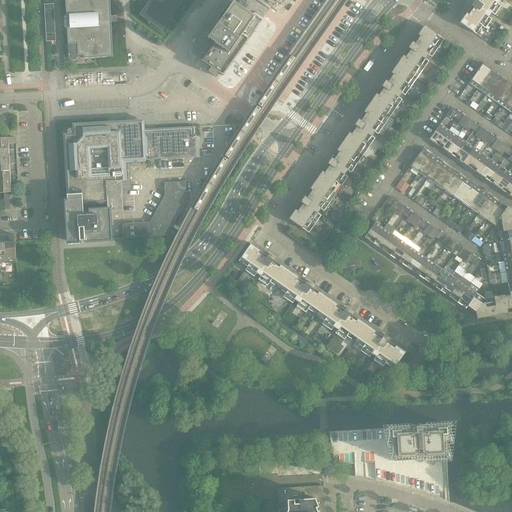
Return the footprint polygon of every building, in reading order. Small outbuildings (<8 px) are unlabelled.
[(113,54),(112,48),(111,22),(116,22),(116,16),(111,17),(109,0),(65,0),(68,44),(77,44),(78,56),(83,56),(84,59),(107,58),(107,54),(113,54)] [(158,0),(153,11),(150,18),(166,29),(186,0),(158,0)] [(261,22),(252,16),(254,14),(256,13),(264,18),(270,9),(256,0),(247,0),(244,4),(241,2),(239,4),(235,1),(234,3),(233,3),(230,0),(205,37),(208,39),(196,57),(211,68),(208,72),(216,77),(219,73),(223,76),(261,22)] [(476,0),(460,23),(476,35),(482,26),(486,29),(492,20),(489,17),(492,13),(495,16),(501,6),(498,4),(500,0),(476,0)] [(53,5),(49,5),(45,5),(45,18),(54,17),(53,5)] [(424,26),(289,219),(309,233),(321,216),(318,213),(321,209),(324,212),(348,177),(345,175),(347,171),(351,173),(375,139),(372,136),(375,132),(378,135),(402,100),(399,98),(402,94),(405,96),(429,62),(426,59),(428,55),(432,58),(444,40),(424,26)] [(47,42),(51,41),(55,41),(55,28),(46,29),(47,42)] [(469,83),(478,89),(490,72),(485,69),(486,67),(482,64),(469,83)] [(490,72),(478,89),(486,95),(500,76),(496,74),(495,76),(490,72)] [(500,76),(486,95),(495,101),(507,84),(501,80),(503,78),(500,76)] [(507,84),(495,101),(503,107),(511,94),(511,87),(511,88),(507,84)] [(511,94),(503,107),(511,113),(511,111),(511,94)] [(452,120),(454,117),(457,119),(461,114),(452,108),(446,116),(452,120)] [(68,135),(63,135),(67,198),(67,200),(64,200),(67,245),(113,242),(113,239),(111,212),(124,212),(123,196),(128,195),(127,191),(132,191),(131,180),(125,180),(125,176),(130,176),(129,166),(146,165),(146,161),(199,158),(198,137),(197,137),(197,136),(195,136),(195,127),(144,130),(144,121),(73,125),(73,129),(69,129),(68,131),(68,135)] [(429,140),(438,146),(449,131),(440,124),(429,140)] [(449,131),(438,146),(447,152),(457,136),(449,131)] [(457,136),(447,152),(455,158),(466,142),(457,136)] [(0,138),(0,149),(9,149),(9,144),(15,144),(15,138),(5,138),(1,138),(0,138)] [(466,142),(455,158),(463,164),(474,148),(466,142)] [(411,167),(419,173),(431,156),(426,152),(427,150),(424,148),(411,167)] [(474,148),(463,164),(472,169),(482,154),(474,148)] [(0,160),(14,160),(14,156),(10,156),(9,149),(0,149),(0,160)] [(482,154),(472,169),(480,175),(491,160),(482,154)] [(431,156),(419,173),(428,179),(441,160),(438,158),(437,160),(431,156)] [(14,160),(0,160),(0,171),(10,171),(10,164),(14,164),(14,160)] [(441,160),(428,179),(436,185),(448,168),(443,164),(444,162),(441,160)] [(491,160),(480,175),(489,181),(500,166),(491,160)] [(500,166),(489,181),(497,187),(508,172),(500,166)] [(448,168),(436,185),(444,191),(458,172),(455,170),(453,171),(448,168)] [(0,171),(0,182),(15,181),(15,177),(11,178),(10,171),(0,171)] [(458,172),(444,191),(453,197),(465,180),(459,176),(461,174),(458,172)] [(511,174),(508,172),(497,187),(505,193),(511,183),(511,174)] [(465,180),(453,197),(461,202),(475,184),(472,181),(470,183),(465,180)] [(15,181),(0,182),(0,193),(4,193),(9,193),(12,193),(11,185),(15,185),(15,181)] [(123,239),(168,236),(187,201),(186,182),(164,183),(165,196),(151,222),(122,224),(123,239)] [(402,183),(397,190),(403,195),(408,188),(402,183)] [(475,184),(461,202),(470,208),(482,191),(476,188),(478,186),(475,184)] [(482,191),(470,208),(478,214),(491,195),(488,193),(487,195),(482,191)] [(491,195),(478,214),(486,220),(498,203),(493,199),(494,198),(491,195)] [(417,197),(415,202),(421,206),(424,202),(417,197)] [(498,203),(486,220),(495,226),(497,223),(508,207),(505,205),(504,207),(498,203)] [(497,223),(499,232),(511,229),(511,209),(508,207),(497,223)] [(334,211),(330,216),(332,217),(335,220),(339,214),(334,211)] [(328,220),(325,224),(332,229),(335,225),(329,221),(328,220)] [(364,238),(373,244),(384,229),(375,222),(364,238)] [(384,229),(373,244),(381,250),(392,234),(384,229)] [(511,229),(499,232),(501,242),(511,240),(511,229)] [(395,231),(392,234),(381,250),(390,256),(403,237),(395,231)] [(9,242),(4,242),(5,263),(5,262),(16,262),(15,244),(15,235),(8,236),(9,242)] [(403,237),(390,256),(398,262),(411,243),(403,237)] [(511,240),(501,242),(496,243),(497,253),(502,252),(511,250),(511,240)] [(411,243),(398,262),(407,268),(417,252),(420,249),(411,243)] [(251,245),(240,260),(239,261),(247,267),(245,271),(254,277),(257,274),(261,276),(258,280),(267,286),(270,283),(286,294),(283,297),(293,304),(295,300),(299,303),(297,307),(306,313),(308,310),(324,321),(322,324),(331,331),(334,327),(338,330),(335,334),(344,340),(347,337),(363,348),(360,351),(370,358),(372,354),(376,357),(374,360),(383,367),(385,363),(394,369),(399,362),(405,353),(388,340),(251,245)] [(511,250),(502,252),(504,262),(511,260),(511,250)] [(417,252),(407,268),(415,274),(426,258),(417,252)] [(426,258),(415,274),(424,279),(434,264),(426,258)] [(434,264),(424,279),(432,285),(443,270),(434,264)] [(443,270),(432,285),(440,291),(451,276),(443,270)] [(451,276),(440,291),(449,297),(462,278),(454,272),(451,276)] [(462,278),(449,297),(457,303),(471,283),(462,278)] [(484,299),(487,317),(511,313),(511,281),(508,282),(510,296),(505,297),(505,295),(484,299)] [(471,283),(457,303),(466,309),(468,307),(467,307),(476,293),(479,289),(471,283)] [(467,307),(468,307),(476,313),(477,319),(487,317),(484,299),(476,293),(467,307)] [(388,428),(386,429),(329,432),(335,465),(354,464),(355,475),(366,478),(376,480),(390,483),(402,487),(415,490),(425,493),(432,495),(442,499),(449,502),(447,458),(446,434),(448,434),(448,425),(388,428)] [(278,511),(324,511),(323,486),(278,489),(278,511)]
